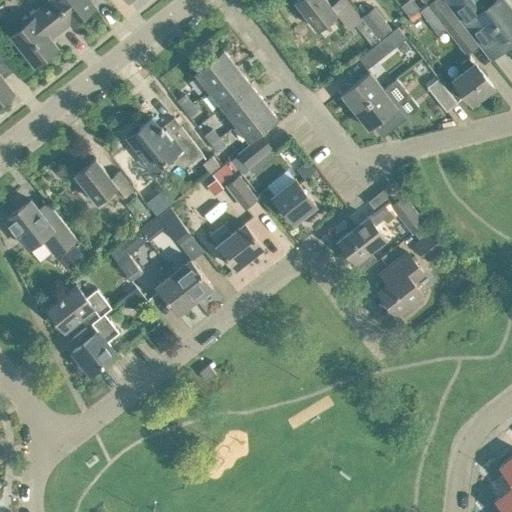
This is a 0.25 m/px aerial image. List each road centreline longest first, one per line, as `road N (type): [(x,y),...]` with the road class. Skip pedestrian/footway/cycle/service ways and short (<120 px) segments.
road 1 (residential): [(383,348),(300,253),(62,446)]
road 2 (residential): [(511,122),(357,162),(230,0)]
road 3 (unclassified): [(0,150),(190,0)]
road 4 (residential): [(452,511),(461,446),(511,396)]
